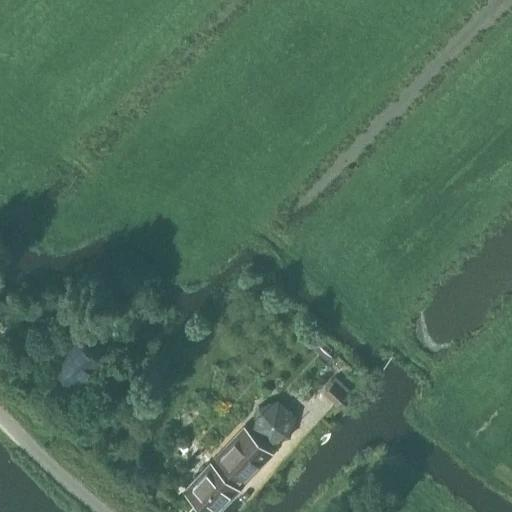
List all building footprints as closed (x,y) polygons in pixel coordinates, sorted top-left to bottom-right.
[(108,314),(126,332),(139,318),(121,301),(108,314)] [(75,383),(99,359),(78,339),(55,363),(75,383)] [(335,377),(325,388),(339,400),(349,389),(335,377)] [(257,406),(253,427),(269,443),(290,437),(295,415),(278,399),(257,406)] [(211,511),(214,511),(272,450),(244,425),(186,488),(211,511)]
